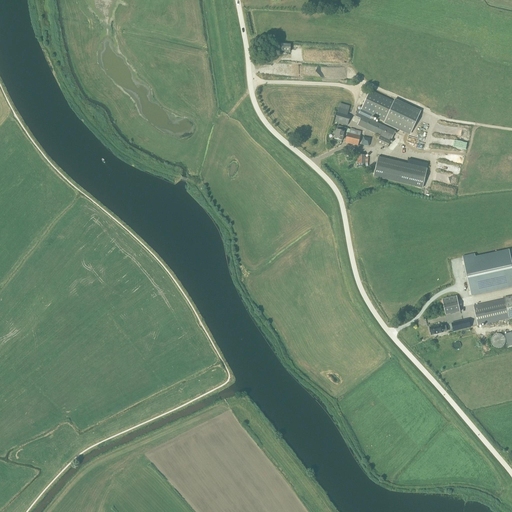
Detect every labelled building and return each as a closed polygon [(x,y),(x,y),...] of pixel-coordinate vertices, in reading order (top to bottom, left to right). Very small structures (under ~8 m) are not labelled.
[(391,141),(395,131),(370,119),(372,115),(385,121),(394,101),(370,90),(361,109),(359,114),(357,113),(355,117),(361,119),(358,125),(391,141)] [(395,99),(394,101),(385,121),(384,123),(409,135),(421,111),(395,99)] [(348,125),(350,115),(338,112),(337,115),(335,122),(348,125)] [(342,141),(344,132),(336,130),(334,139),(342,141)] [(358,145),(360,135),(347,133),(345,143),(358,145)] [(387,148),(390,142),(380,136),(377,143),(387,148)] [(369,146),(370,139),(363,137),(361,144),(369,146)] [(423,188),(427,168),(378,157),(373,177),(423,188)] [(475,254),(463,257),(471,295),(511,286),(511,263),(509,251),(475,258),(475,254)] [(457,296),(442,299),(445,315),(460,312),(457,296)] [(511,297),(504,299),(505,299),(474,306),(478,326),(496,322),(509,319),(511,318),(511,297)] [(452,324),(454,331),(470,327),(468,320),(452,324)] [(442,328),(441,325),(429,328),(431,335),(443,332),(447,331),(446,326),(443,327),(442,328)] [(492,337),(491,339),(491,341),(491,343),(492,344),(493,346),(494,347),(496,348),(498,348),(500,348),(501,348),(503,347),(504,345),(505,343),(505,342),(505,340),(505,338),(504,336),(502,335),(500,334),(499,334),(497,334),(495,335),(493,336),(492,337)]
